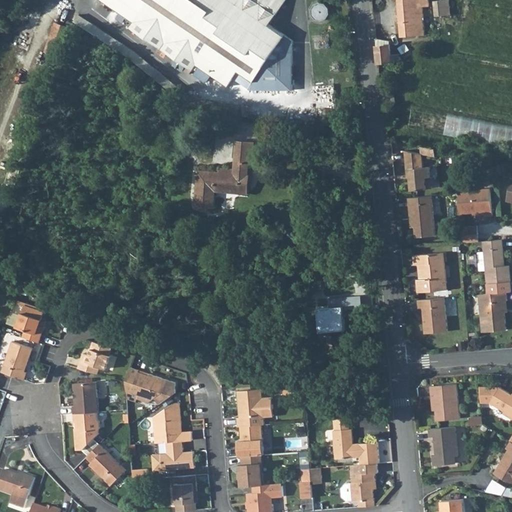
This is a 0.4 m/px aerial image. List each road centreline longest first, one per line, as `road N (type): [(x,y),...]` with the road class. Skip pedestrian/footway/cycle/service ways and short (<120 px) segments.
road 1 (unclassified): [(397,362),(362,0)]
road 2 (residential): [(41,412),(65,343),(77,334),(190,368),(214,399),(222,511)]
road 3 (residential): [(409,510),(397,362)]
road 4 (residential): [(111,511),(50,457),(41,412)]
